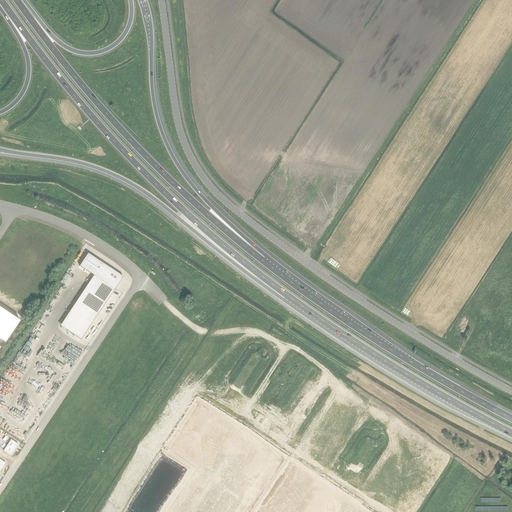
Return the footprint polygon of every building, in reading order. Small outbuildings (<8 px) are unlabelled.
[(34,228),(3,275),(36,297),(67,250),(34,228)] [(88,254),(79,266),(93,276),(100,280),(114,290),(123,277),(88,254)] [(0,308),(0,340),(5,344),(20,322),(0,308)] [(141,340),(115,380),(141,396),(173,346),(144,328),(138,338),(141,340)] [(26,400),(22,405),(32,412),(36,407),(26,400)] [(22,405),(19,410),(29,417),(32,412),(22,405)] [(19,410),(15,416),(25,422),(29,417),(19,410)] [(15,416),(12,421),(22,428),(25,422),(15,416)] [(12,421),(8,426),(18,433),(22,428),(12,421)] [(11,439),(3,451),(10,456),(18,444),(11,439)]
